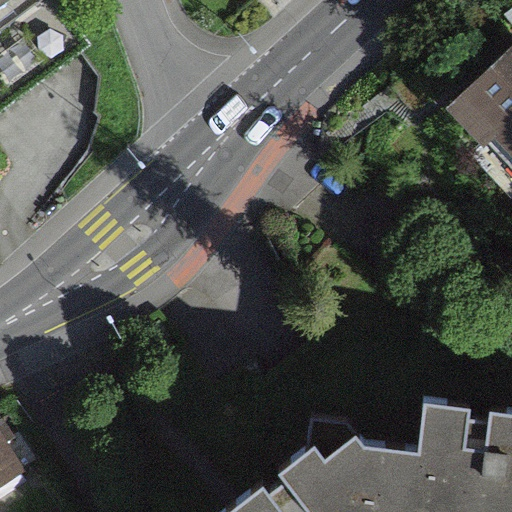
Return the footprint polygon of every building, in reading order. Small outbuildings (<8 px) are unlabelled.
[(0,0),(0,20),(25,0),(0,0)] [(511,34),(462,76),(496,116),(504,109),(511,118),(511,34)] [(427,430),(362,415),(425,511),(511,511),(511,398),(500,396),(499,403),(479,399),(481,389),(435,382),(427,430)] [(425,511),(362,415),(328,408),(312,434),(287,452),(294,461),(276,474),(269,464),(202,511),(425,511)] [(0,472),(21,459),(0,426),(0,472)]
